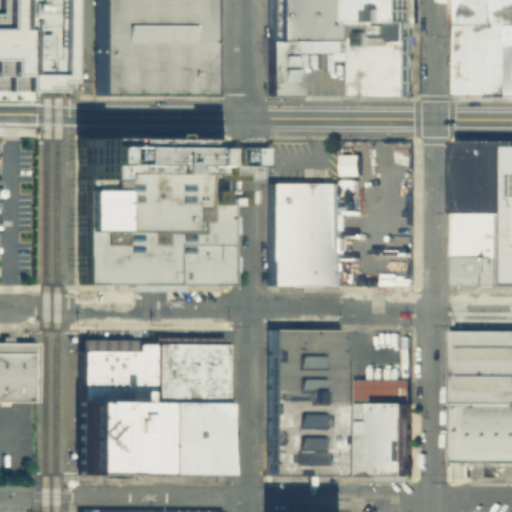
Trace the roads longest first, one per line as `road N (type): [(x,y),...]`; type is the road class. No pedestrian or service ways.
road 1 (tertiary): [(0,113),(511,119)]
road 2 (residential): [(0,306),(511,308)]
road 3 (residential): [(511,497),(0,496)]
road 4 (residential): [(435,0),(430,308)]
road 5 (residential): [(245,307),(241,511)]
road 6 (residential): [(243,117),(245,307)]
road 7 (residential): [(430,308),(430,497)]
